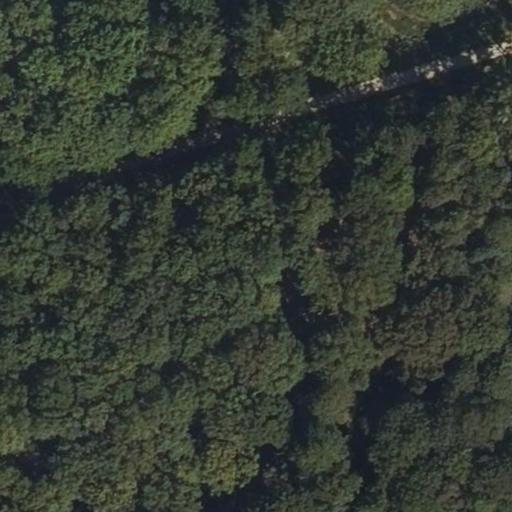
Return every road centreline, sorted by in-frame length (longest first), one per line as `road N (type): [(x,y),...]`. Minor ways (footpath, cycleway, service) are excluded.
road 1 (track): [(224,151),(161,511)]
road 2 (track): [(224,151),(511,50)]
road 3 (track): [(0,215),(224,151)]
